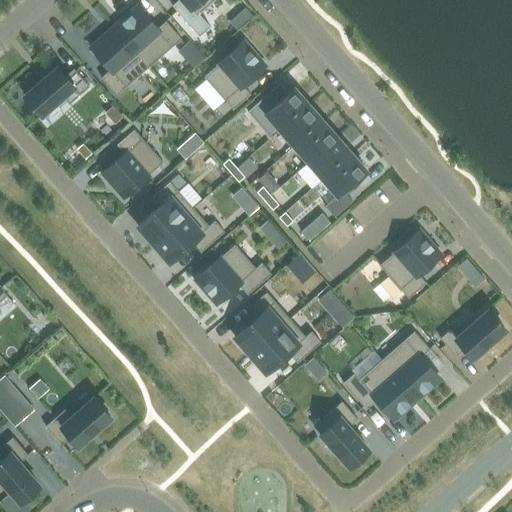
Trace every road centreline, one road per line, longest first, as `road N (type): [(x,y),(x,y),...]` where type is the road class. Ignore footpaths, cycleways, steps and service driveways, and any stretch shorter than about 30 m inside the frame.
road 1 (residential): [(0,107),(335,496),(357,495),(511,360)]
road 2 (residential): [(511,264),(281,0)]
